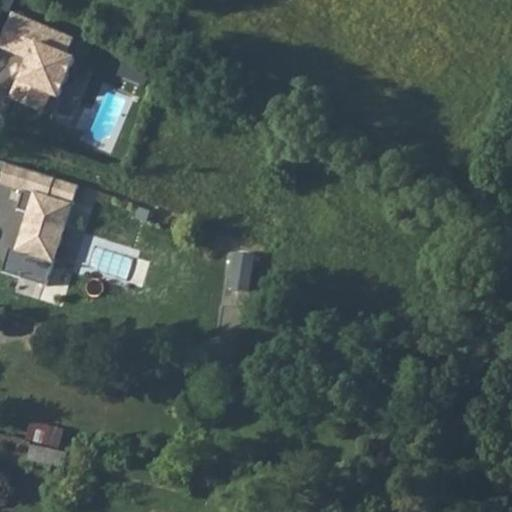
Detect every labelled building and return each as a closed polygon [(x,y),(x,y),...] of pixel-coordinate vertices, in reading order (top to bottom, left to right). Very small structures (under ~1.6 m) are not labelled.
[(76,41),(15,15),(2,48),(32,61),(23,82),(21,81),(13,99),(45,113),(52,95),(61,99),(77,61),(69,57),(76,41)] [(150,86),(154,69),(138,65),(134,82),(150,86)] [(24,190),(18,209),(30,213),(27,222),(33,224),(30,234),(16,229),(9,253),(53,267),(72,205),(74,206),(80,186),(8,164),(2,184),(24,190)] [(181,218),(154,210),(152,218),(178,226),(181,218)] [(261,247),(226,237),(221,256),(235,259),(227,287),(250,294),(261,247)] [(87,345),(90,331),(61,330),(58,344),(87,345)] [(104,334),(90,331),(87,345),(101,348),(104,334)] [(400,439),(409,421),(398,415),(389,434),(400,439)] [(47,444),(51,429),(32,423),(28,438),(47,444)] [(69,452),(32,444),(29,460),(66,468),(69,452)]
